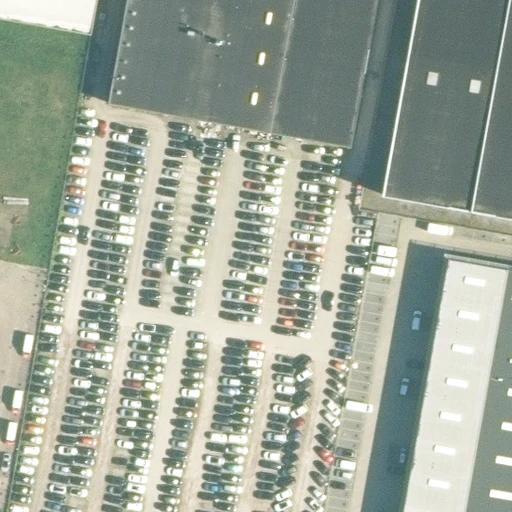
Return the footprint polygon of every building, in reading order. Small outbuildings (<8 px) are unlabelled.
[(0,0),(0,19),(90,36),(97,0),(0,0)] [(209,0),(126,0),(108,103),(189,117),(209,0)] [(270,132),(293,0),(209,0),(189,117),(270,132)] [(293,0),(270,132),(350,147),(367,53),(376,0),(293,0)] [(511,0),(416,0),(406,60),(387,57),(382,83),(401,86),(381,194),(511,217),(511,0)] [(447,257),(401,511),(462,511),(506,268),(447,257)] [(506,268),(462,511),(511,511),(511,268),(506,268)]
